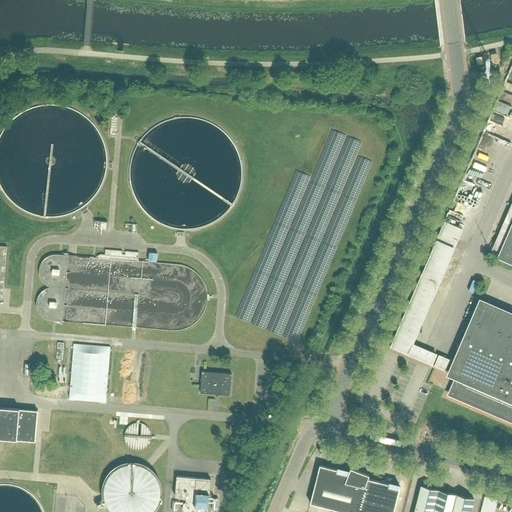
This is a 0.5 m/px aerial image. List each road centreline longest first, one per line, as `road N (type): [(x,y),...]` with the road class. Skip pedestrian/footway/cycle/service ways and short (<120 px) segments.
road 1 (unclassified): [(338,417),(337,394),(460,104),(448,0)]
road 2 (unclassified): [(511,471),(354,433),(338,417)]
